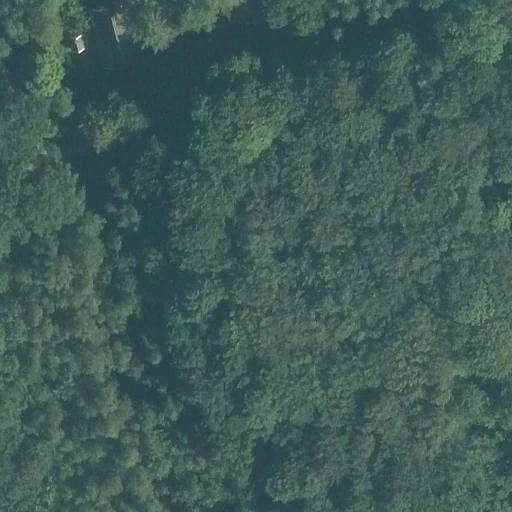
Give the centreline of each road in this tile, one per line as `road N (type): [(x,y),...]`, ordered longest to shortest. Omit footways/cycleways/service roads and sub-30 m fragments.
road 1 (track): [(437,9),(437,38),(421,61),(349,104),(150,126)]
road 2 (track): [(150,126),(109,134),(0,179)]
